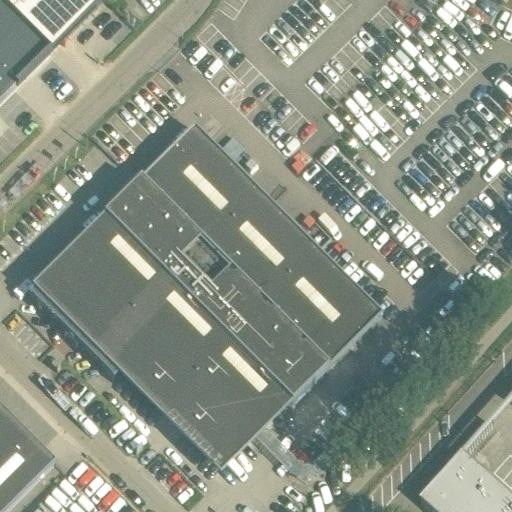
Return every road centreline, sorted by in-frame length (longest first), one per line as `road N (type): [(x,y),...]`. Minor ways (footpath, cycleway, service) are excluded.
road 1 (unclassified): [(0,199),(196,0)]
road 2 (residential): [(332,511),(511,310)]
road 3 (unclassified): [(161,511),(0,350)]
road 4 (unknown): [(108,93),(9,0)]
